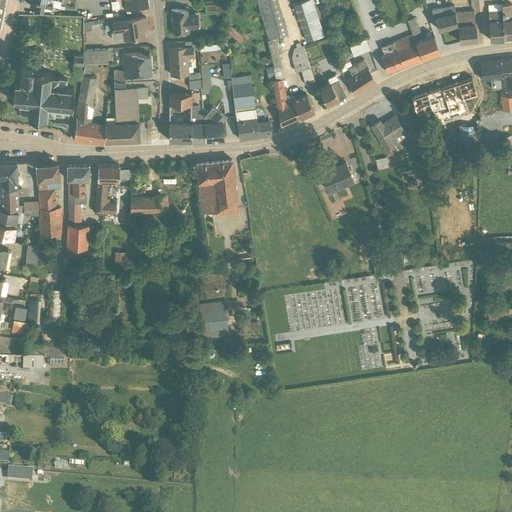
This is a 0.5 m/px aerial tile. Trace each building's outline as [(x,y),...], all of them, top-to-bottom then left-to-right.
[(30,0),(29,5),(42,8),(43,6),(50,7),(51,3),(64,6),(64,0),(30,0)] [(146,0),(124,0),(126,11),(148,7),(146,0)] [(221,0),(203,0),(204,9),(222,8),(221,0)] [(269,46),(272,63),(274,74),(271,75),(279,120),(313,106),(305,89),(294,93),(292,90),(289,91),(288,89),(285,90),(282,73),(283,73),(279,50),(280,50),(282,47),(278,32),(286,30),(287,29),(278,0),(257,0),(267,35),(266,36),(269,46)] [(312,0),(298,0),(294,2),(305,37),(323,31),(312,0)] [(500,0),(487,0),(489,34),(502,34),(500,0)] [(500,0),(503,32),(511,31),(511,10),(511,0),(500,0)] [(440,2),(430,4),(432,12),(434,12),(437,24),(456,20),(451,1),(441,2),(440,2)] [(472,5),(456,6),(459,36),(475,35),(472,5)] [(171,9),(172,29),(189,28),(188,25),(198,24),(197,9),(187,10),(187,8),(171,9)] [(414,13),(414,12),(406,16),(414,33),(421,30),(414,13)] [(111,22),(113,33),(122,32),(124,40),(144,37),(143,29),(147,29),(145,17),(111,22)] [(379,50),(386,67),(421,53),(411,29),(380,42),(383,49),(379,50)] [(432,30),(414,36),(421,53),(438,46),(432,30)] [(369,45),(364,32),(355,35),(356,38),(349,41),(352,51),(369,45)] [(199,41),(199,48),(218,47),(218,50),(223,50),(223,46),(218,46),(218,45),(227,44),(227,36),(216,37),(216,40),(199,41)] [(308,81),(310,80),(311,83),(315,82),(302,41),(300,41),(299,38),(295,39),(296,43),(292,44),(290,53),(295,66),(300,65),(304,77),(306,77),(308,81)] [(168,43),(170,70),(188,69),(187,52),(193,52),(192,42),(168,43)] [(346,52),(344,47),(338,49),(340,55),(339,55),(341,60),(339,61),(342,66),(351,61),(347,52),(346,52)] [(83,64),(84,64),(113,62),(112,48),(83,50),(83,64)] [(337,60),(333,51),(327,53),(331,63),(337,60)] [(113,69),(113,77),(124,77),(124,71),(150,69),(149,60),(151,60),(150,53),(149,53),(149,52),(122,53),(123,68),(113,69)] [(500,105),(511,103),(511,52),(478,57),(480,74),(490,73),(491,83),(498,82),(500,105)] [(375,77),(363,54),(347,64),(352,71),(345,75),(349,81),(348,81),(354,90),(375,77)] [(74,55),(74,64),(82,64),(83,55),(74,55)] [(20,60),(19,72),(31,73),(32,61),(20,60)] [(73,133),(103,137),(104,118),(90,116),(93,103),(92,103),(96,77),(90,76),(92,64),(91,63),(84,64),(72,132),(73,133)] [(345,90),(334,69),(326,73),(329,78),(318,84),(326,100),(345,90)] [(251,77),(250,70),(231,73),(230,73),(231,79),(231,80),(251,77)] [(8,87),(7,95),(12,96),(12,101),(16,102),(17,104),(19,103),(18,111),(28,112),(27,115),(46,117),(46,114),(53,114),(52,123),(66,124),(67,115),(68,115),(73,88),(66,87),(66,78),(50,77),(50,73),(31,72),(31,74),(22,73),(20,74),(17,77),(16,81),(18,83),(14,82),(13,87),(8,87)] [(410,91),(410,92),(416,109),(476,89),(471,72),(410,91)] [(234,102),(254,100),(251,77),(231,80),(234,102)] [(138,93),(147,92),(147,83),(113,83),(115,117),(138,116),(138,93)] [(168,135),(190,135),(190,109),(191,89),(190,89),(169,88),(168,89),(168,134),(168,135)] [(197,99),(191,99),(191,134),(205,135),(203,112),(202,109),(202,108),(197,108),(197,100),(197,99)] [(225,112),(211,101),(203,112),(205,135),(223,133),(222,117),(225,112)] [(257,116),(256,116),(254,103),(234,106),(238,133),(270,129),(268,114),(257,116)] [(476,114),(476,104),(458,104),(457,145),(475,145),(476,123),(480,123),(480,114),(476,114)] [(378,115),(371,120),(385,143),(391,139),(392,139),(392,138),(406,130),(394,111),(381,119),(378,115)] [(139,135),(138,116),(104,118),(103,137),(139,135)] [(295,140),(287,142),(290,154),(298,152),(295,140)] [(387,161),(385,151),(374,154),(377,164),(387,161)] [(215,206),(215,207),(238,204),(232,154),(195,158),(202,207),(215,206)] [(352,174),(344,156),(319,167),(327,185),(352,174)] [(62,209),(61,209),(61,201),(56,201),(54,183),(59,183),(57,159),(35,161),(39,211),(38,211),(40,238),(59,238),(60,227),(61,227),(62,209)] [(88,159),(67,159),(67,207),(65,242),(66,242),(66,251),(85,252),(85,243),(87,243),(88,220),(81,220),(81,210),(80,210),(80,198),(85,198),(85,189),(84,189),(85,174),(88,174),(88,159)] [(119,159),(97,159),(94,207),(115,208),(115,197),(109,196),(109,193),(106,193),(107,178),(110,178),(110,175),(118,175),(119,159)] [(0,183),(17,183),(16,162),(0,163),(0,183)] [(17,183),(0,183),(0,202),(18,205),(17,183)] [(130,192),(130,207),(159,206),(168,206),(166,191),(130,192)] [(37,205),(38,204),(37,195),(23,196),(23,199),(18,200),(18,205),(23,207),(37,211),(38,210),(37,209),(37,205)] [(0,228),(14,231),(14,227),(17,227),(20,226),(23,207),(0,202),(0,228)] [(487,252),(511,252),(511,235),(488,235),(487,252)] [(27,240),(24,261),(40,261),(39,241),(27,239),(27,240)] [(39,239),(40,260),(45,260),(45,258),(50,258),(49,239),(39,239)] [(0,262),(8,264),(11,247),(8,246),(0,244),(0,262)] [(114,247),(114,259),(124,260),(125,248),(114,247)] [(388,265),(386,256),(373,259),(372,259),(374,267),(388,265)] [(203,293),(229,288),(223,257),(197,262),(203,293)] [(415,282),(462,282),(462,261),(451,261),(451,257),(415,257),(415,282)] [(511,289),(511,267),(491,267),(490,288),(511,289)] [(65,272),(60,272),(60,284),(64,284),(64,287),(74,288),(75,270),(65,269),(65,272)] [(61,285),(49,284),(47,315),(59,316),(61,285)] [(259,288),(249,290),(251,301),(261,300),(261,294),(260,294),(259,288)] [(0,291),(0,312),(8,313),(12,293),(0,291)] [(511,315),(511,293),(488,293),(487,315),(511,315)] [(29,295),(27,317),(37,317),(39,295),(29,295)] [(219,296),(197,298),(200,333),(228,330),(224,296),(219,296)] [(11,327),(23,330),(26,317),(13,315),(11,327)] [(69,348),(25,347),(25,364),(69,365),(69,348)] [(0,364),(0,371),(12,373),(13,371),(20,371),(20,365),(0,364)] [(42,366),(22,365),(22,376),(42,377),(42,366)] [(232,403),(250,402),(250,388),(232,388),(232,403)] [(0,411),(10,413),(12,404),(7,403),(7,402),(0,400),(0,411)] [(8,460),(0,459),(0,468),(7,469),(8,460)] [(32,478),(7,476),(6,486),(31,489),(32,478)]
